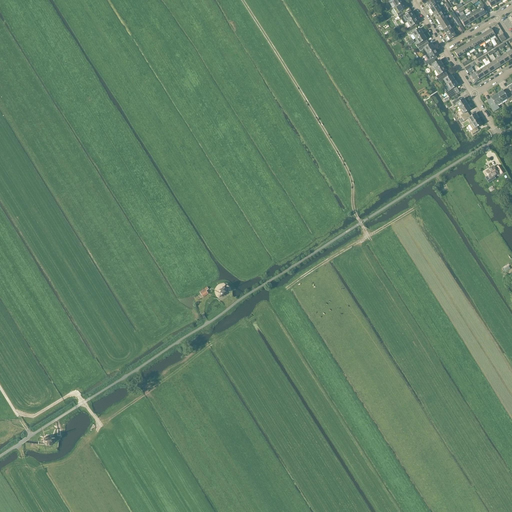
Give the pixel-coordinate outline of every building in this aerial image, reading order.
[(389,0),(388,1),(390,4),(393,9),(395,7),(403,2),(402,0),(389,0)] [(430,9),(437,5),(433,0),(432,0),(427,4),(430,9)] [(404,5),(403,2),(395,7),(393,9),(398,16),(404,13),(403,10),(406,8),(406,7),(405,4),(404,5)] [(433,14),(440,10),(437,5),(430,9),(433,14)] [(476,11),(480,17),(485,14),(481,7),(476,11)] [(443,15),(440,10),(433,14),(436,19),(443,15)] [(398,16),(397,17),(399,20),(400,19),(404,17),(407,22),(415,17),(413,15),(414,15),(412,12),(411,12),(409,13),(407,11),(404,13),(398,16)] [(471,14),(475,21),(480,17),(476,11),(471,14)] [(466,17),(470,24),(475,21),(471,14),(466,17)] [(436,19),(440,25),(446,20),(443,15),(436,19)] [(410,27),(406,30),(408,32),(414,28),(416,27),(418,26),(416,24),(418,23),(418,22),(416,19),(415,17),(407,22),(410,27)] [(464,27),(470,24),(466,17),(460,20),(464,27)] [(446,20),(440,25),(443,30),(450,25),(446,20)] [(453,31),(450,25),(443,30),(446,35),(453,31)] [(408,32),(407,33),(408,35),(412,35),(413,35),(415,39),(423,34),(421,32),(422,32),(420,29),(419,29),(418,30),(416,27),(414,28),(408,32)] [(490,29),(485,32),(489,39),(495,36),(490,29)] [(453,31),(446,35),(449,40),(456,36),(453,31)] [(485,32),(480,36),(484,42),(489,39),(485,32)] [(416,45),(418,48),(428,42),(426,39),(425,36),(424,36),(423,34),(415,39),(418,44),(416,45)] [(480,36),(475,39),(479,46),(484,42),(480,36)] [(475,39),(470,42),(474,49),(479,46),(475,39)] [(428,42),(418,48),(420,51),(421,51),(422,51),(423,50),(423,49),(423,48),(427,54),(434,49),(433,47),(433,46),(432,44),(431,44),(429,45),(428,42)] [(470,42),(464,45),(469,52),(474,49),(470,42)] [(464,45),(459,48),(463,55),(469,52),(464,45)] [(463,55),(459,48),(454,52),(458,58),(463,55)] [(436,51),(434,49),(427,54),(430,59),(428,60),(427,59),(425,60),(425,62),(427,65),(428,64),(434,60),(437,58),(435,56),(438,54),(437,54),(438,53),(436,51)] [(506,54),(501,57),(505,64),(510,60),(506,54)] [(501,57),(496,60),(500,67),(505,64),(501,57)] [(436,62),(434,60),(428,64),(429,67),(432,65),(435,70),(442,65),(441,63),(442,63),(440,60),(439,61),(439,60),(436,62)] [(496,60),(490,63),(495,70),(500,67),(496,60)] [(490,63),(485,67),(489,73),(495,70),(490,63)] [(444,68),(442,65),(435,70),(438,75),(436,77),(438,80),(447,74),(445,72),(446,71),(446,70),(444,67),(444,68)] [(489,73),(485,67),(480,70),(484,76),(489,73)] [(479,80),(484,76),(480,70),(475,73),(479,80)] [(479,80),(475,73),(469,76),(474,83),(479,80)] [(448,77),(447,74),(438,80),(439,82),(443,80),(447,85),(454,80),(453,78),(451,75),(448,77)] [(447,85),(445,87),(446,89),(448,88),(450,90),(446,93),(449,98),(456,94),(452,89),(456,87),(457,86),(457,85),(456,82),(456,83),(454,80),(447,85)] [(503,91),(497,95),(501,102),(506,99),(508,103),(511,100),(511,99),(506,91),(504,93),(503,91)] [(501,102),(497,95),(491,98),(492,100),(488,103),(493,112),(499,108),(497,105),(501,102)] [(458,99),(452,102),(454,105),(456,104),(457,105),(457,106),(458,107),(456,108),(458,110),(467,104),(465,102),(466,102),(464,99),(463,99),(460,101),(458,99)] [(467,104),(458,110),(459,112),(461,111),(462,114),(460,115),(462,118),(468,114),(467,112),(470,110),(470,109),(469,106),(468,106),(467,104)] [(470,117),(468,114),(462,118),(464,121),(468,119),(471,124),(478,119),(477,117),(477,116),(476,114),(475,114),(470,117)] [(480,121),(478,119),(471,124),(474,129),(470,131),(472,134),(478,130),(476,128),(482,124),(481,124),(482,124),(480,121)] [(501,174),(504,172),(499,165),(497,167),(497,168),(496,169),(494,167),(485,172),(489,179),(498,173),(498,172),(499,171),(501,174)] [(222,297),(227,293),(224,287),(218,291),(222,297)] [(53,444),(54,440),(51,436),(47,436),(44,438),(43,442),(46,446),(50,446),(53,444)]
